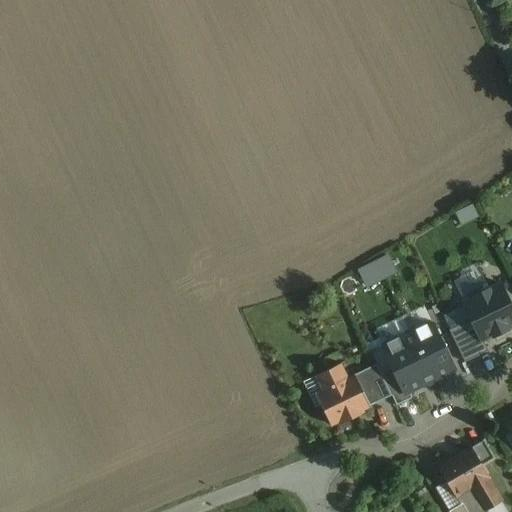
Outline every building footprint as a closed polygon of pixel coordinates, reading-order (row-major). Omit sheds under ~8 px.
[(462,303),(480,340),(511,324),(511,310),(500,285),(462,303)] [(381,346),(405,395),(455,371),(431,322),(381,346)] [(371,407),(355,375),(347,379),(340,364),(315,377),(322,391),(315,395),(331,427),(338,423),(339,425),(364,413),(363,411),(371,407)] [(376,365),(355,375),(371,407),(392,396),(376,365)] [(494,458),(483,440),(470,447),(481,466),(494,458)] [(470,447),(437,467),(455,497),(487,478),(488,477),(481,466),(470,447)] [(487,478),(455,497),(459,504),(461,503),(466,511),(486,511),(485,510),(500,501),(487,478)] [(459,504),(447,511),(466,511),(461,503),(459,504)]
